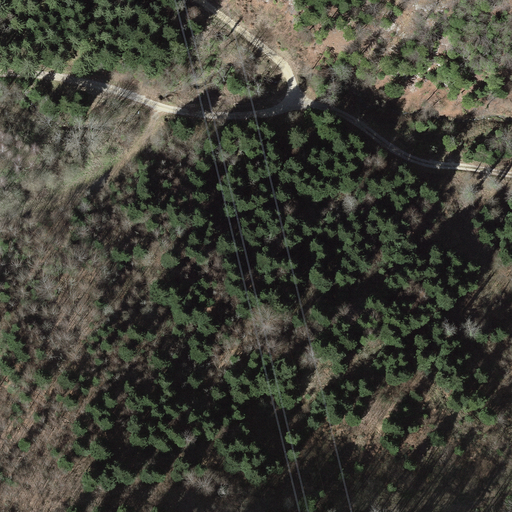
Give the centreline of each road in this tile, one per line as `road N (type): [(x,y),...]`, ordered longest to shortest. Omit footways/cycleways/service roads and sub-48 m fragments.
road 1 (track): [(511,174),(427,162),(321,106),(203,115),(79,80),(0,74)]
road 2 (track): [(157,103),(127,155),(75,190),(10,210)]
road 3 (track): [(355,511),(511,491)]
road 4 (track): [(197,0),(285,70),(286,107)]
